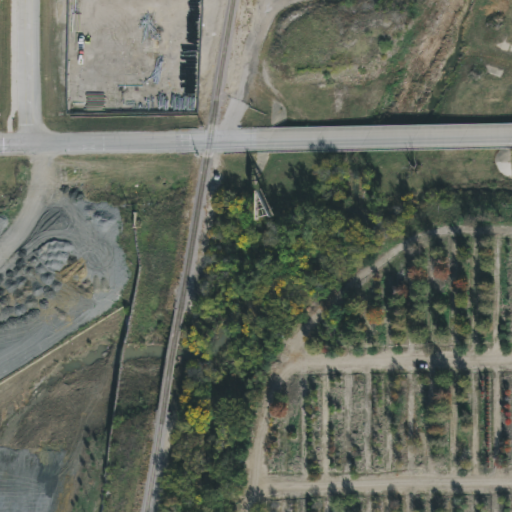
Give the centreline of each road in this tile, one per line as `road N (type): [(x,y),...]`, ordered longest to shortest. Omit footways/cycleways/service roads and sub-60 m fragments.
road 1 (secondary): [(0,146),(268,142)]
road 2 (secondary): [(268,142),(511,138)]
road 3 (residential): [(28,146),(25,0)]
